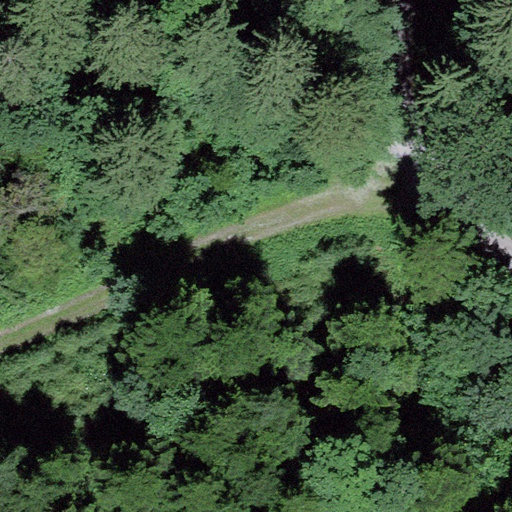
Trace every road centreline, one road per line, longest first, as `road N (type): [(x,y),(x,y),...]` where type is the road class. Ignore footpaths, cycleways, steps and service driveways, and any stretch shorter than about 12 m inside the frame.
road 1 (track): [(0,336),(212,242),(413,186)]
road 2 (track): [(413,186),(385,60),(395,0)]
road 3 (track): [(413,186),(511,259)]
